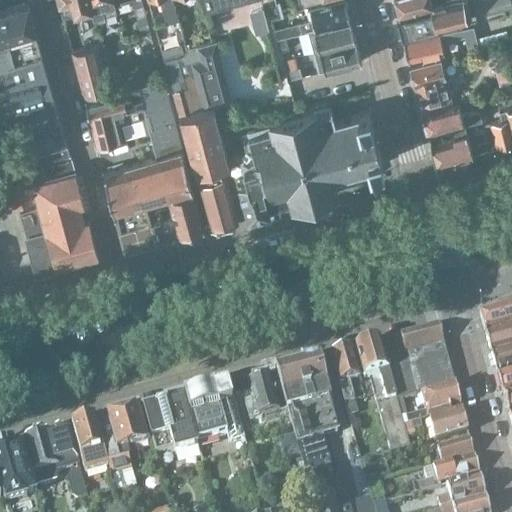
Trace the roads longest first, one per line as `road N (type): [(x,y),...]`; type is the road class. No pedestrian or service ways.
road 1 (residential): [(0,426),(416,313),(452,295)]
road 2 (residential): [(126,278),(420,187)]
road 3 (residential): [(126,278),(42,0)]
road 4 (residential): [(511,503),(452,295)]
road 5 (tertiary): [(420,187),(367,0)]
road 6 (residential): [(0,314),(126,278)]
